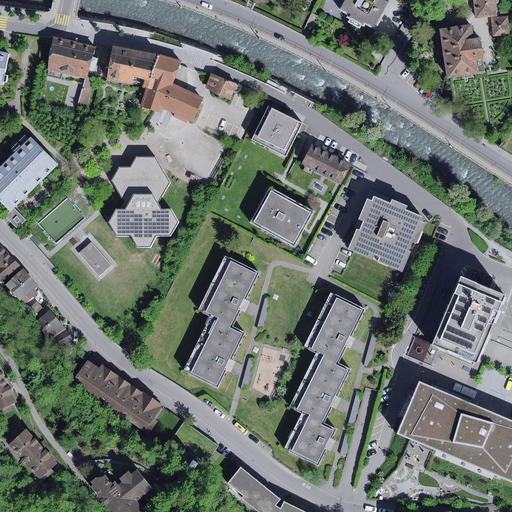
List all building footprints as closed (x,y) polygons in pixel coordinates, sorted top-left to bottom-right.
[(342,0),(338,9),(348,15),(346,17),(364,27),(365,25),(375,30),(391,2),(388,0),(342,0)] [(496,0),(473,0),(475,18),(498,16),(496,0)] [(508,16),(491,17),(492,37),(510,35),(508,16)] [(472,24),(439,29),(446,78),(479,74),(479,72),(484,71),(482,59),(483,59),(480,37),(474,38),(472,24)] [(95,48),(53,38),(47,70),(86,79),(89,70),(95,71),(98,59),(92,57),(95,48)] [(112,47),(106,81),(132,84),(133,76),(145,80),(143,87),(147,88),(158,55),(112,47)] [(9,53),(0,51),(0,85),(3,86),(9,53)] [(161,107),(171,84),(181,61),(158,55),(147,88),(141,106),(159,112),(161,107)] [(203,88),(229,99),(235,84),(210,73),(203,88)] [(94,80),(86,79),(79,105),(87,107),(94,80)] [(171,84),(161,107),(193,120),(203,97),(171,84)] [(302,123),(268,106),(251,140),(285,157),(302,123)] [(29,137),(0,166),(0,202),(10,212),(14,208),(57,164),(29,137)] [(351,164),(312,144),(301,164),(324,176),(341,185),(351,164)] [(116,209),(108,222),(116,235),(130,235),(137,247),(150,247),(156,235),(170,235),(177,222),(170,210),(161,209),(158,203),(170,183),(155,157),(136,157),(130,167),(119,167),(111,180),(124,201),(120,209),(116,209)] [(314,212),(269,187),(250,223),(294,247),(304,229),(314,212)] [(50,189),(28,211),(31,214),(53,193),(50,189)] [(390,203),(374,196),(372,201),(367,199),(359,219),(363,221),(359,230),(356,229),(348,249),(401,272),(410,252),(407,250),(411,241),(415,243),(424,223),(419,221),(421,217),(405,210),(407,206),(392,199),(390,203)] [(14,208),(10,212),(5,216),(17,229),(26,220),(14,208)] [(92,242),(78,253),(98,278),(112,267),(92,242)] [(0,267),(10,259),(0,247),(0,267)] [(210,316),(231,326),(240,310),(238,309),(241,304),(243,299),(245,300),(259,273),(225,256),(198,310),(210,316)] [(37,286),(23,270),(6,285),(24,305),(37,293),(33,289),(37,286)] [(460,276),(431,345),(439,348),(476,364),(486,339),(505,295),(488,288),(463,278),(460,276)] [(316,353),(338,364),(346,347),(344,346),(347,341),(349,336),(351,337),(365,310),(330,293),(304,347),(316,353)] [(265,298),(257,327),(263,328),(270,300),(265,298)] [(48,340),(65,328),(50,309),(36,321),(48,340)] [(231,326),(210,316),(183,371),(218,388),(226,370),(224,369),(227,364),(229,359),(231,360),(244,333),(231,326)] [(65,328),(48,340),(55,349),(70,349),(76,346),(65,328)] [(377,337),(372,336),(365,361),(371,362),(377,337)] [(410,353),(416,355),(421,340),(415,338),(410,353)] [(302,413),(323,424),(332,407),(330,406),(333,400),(335,395),(337,396),(350,370),(338,364),(316,353),(289,406),(302,413)] [(254,359),(249,358),(241,388),(246,389),(254,359)] [(86,360),(71,383),(112,410),(130,384),(101,365),(99,368),(86,360)] [(0,410),(17,402),(0,367),(0,410)] [(511,421),(507,420),(419,382),(415,392),(404,417),(397,434),(511,482),(511,421)] [(162,405),(130,384),(112,410),(149,434),(158,421),(154,418),(162,406),(162,405)] [(399,415),(404,417),(415,392),(410,390),(399,415)] [(185,422),(162,406),(154,418),(158,421),(149,434),(166,446),(185,422)] [(302,413),(284,449),(318,466),(327,449),(324,448),(327,443),(330,438),(331,439),(336,430),(323,424),(302,413)] [(204,464),(215,451),(218,447),(185,421),(185,422),(166,446),(157,458),(190,483),(204,464)] [(58,463),(26,429),(9,445),(40,479),(58,463)] [(345,435),(339,455),(345,457),(351,436),(345,435)] [(228,483),(239,470),(215,451),(204,464),(228,483)] [(279,500),(240,467),(239,470),(228,483),(243,495),(241,499),(257,511),(304,511),(284,502),(281,509),(275,506),(279,500)] [(106,472),(92,484),(115,511),(145,511),(138,503),(154,490),(137,469),(132,473),(129,470),(118,480),(121,484),(118,487),(106,472)]
